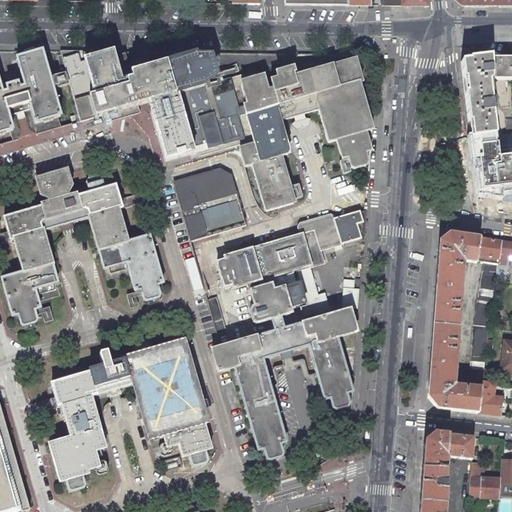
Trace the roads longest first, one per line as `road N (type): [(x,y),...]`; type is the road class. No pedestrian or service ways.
road 1 (residential): [(384,416),(401,212)]
road 2 (residential): [(440,25),(271,29)]
road 3 (residential): [(271,29),(112,27)]
road 4 (residential): [(452,88),(470,224)]
road 5 (residential): [(401,212),(413,84)]
road 6 (residential): [(384,416),(511,430)]
